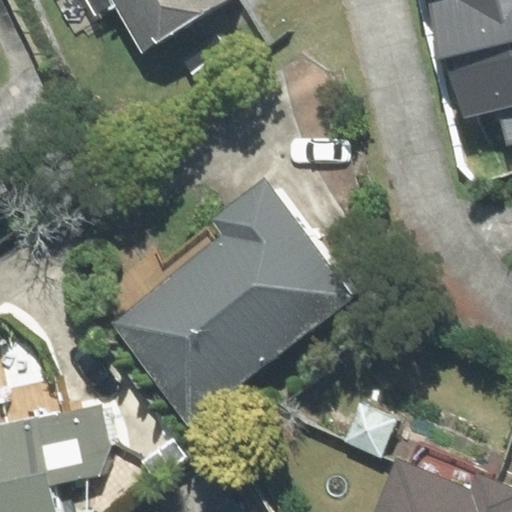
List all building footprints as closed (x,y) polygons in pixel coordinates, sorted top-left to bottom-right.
[(141,0),(164,38),(231,0),(141,0)] [(511,0),(438,0),(428,2),(439,53),(449,51),(465,122),(511,111),(511,0)] [(0,198),(44,173),(0,98),(0,198)] [(394,279),(298,172),(127,311),(201,420),(394,279)] [(131,469),(120,403),(0,421),(0,511),(80,511),(75,477),(131,469)] [(511,511),(511,502),(400,458),(378,511),(511,511)]
